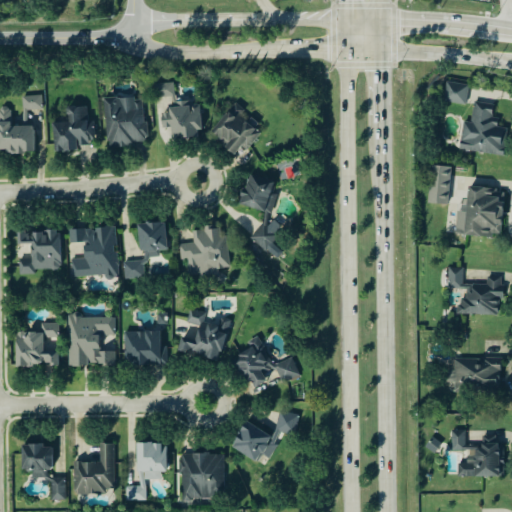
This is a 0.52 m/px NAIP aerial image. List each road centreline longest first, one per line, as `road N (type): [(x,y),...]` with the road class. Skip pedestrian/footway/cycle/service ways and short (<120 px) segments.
road 1 (secondary): [(350,54),(353,511)]
road 2 (secondary): [(389,511),(385,124)]
road 3 (tertiary): [(350,22),(157,22),(134,38)]
road 4 (tertiary): [(134,38),(160,54),(350,54)]
road 5 (residential): [(208,404),(0,405)]
road 6 (residential): [(0,193),(199,184)]
road 7 (tertiary): [(0,39),(134,38)]
road 8 (tertiary): [(511,30),(384,22)]
road 9 (tertiary): [(385,53),(511,65)]
